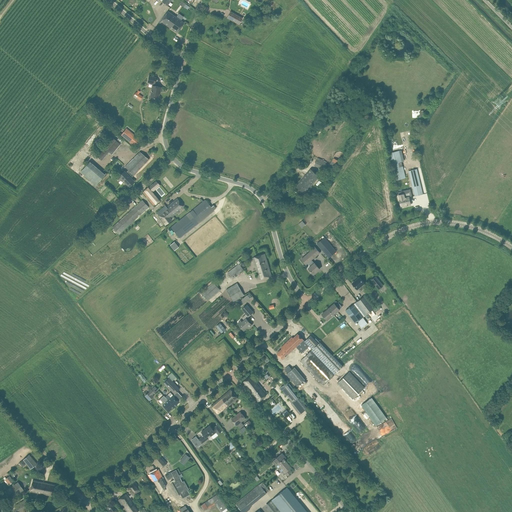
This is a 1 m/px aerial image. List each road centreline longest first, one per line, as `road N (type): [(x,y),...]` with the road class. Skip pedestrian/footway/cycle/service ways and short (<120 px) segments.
road 1 (unclassified): [(308,303),(286,274),(259,196),(169,157),(163,133),(181,64)]
road 2 (tertiary): [(511,245),(465,224),(430,222),(393,233),(308,303)]
road 3 (tertiary): [(85,499),(228,373)]
road 4 (unclassified): [(346,511),(228,373)]
road 5 (residential): [(85,499),(0,397)]
